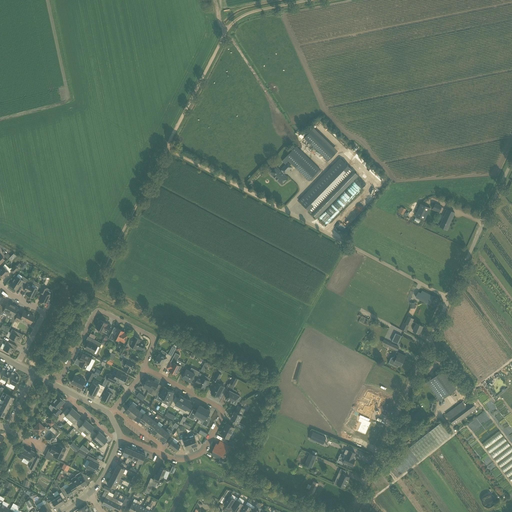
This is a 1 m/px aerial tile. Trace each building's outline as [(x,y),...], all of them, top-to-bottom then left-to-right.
[(301,134),(304,136),(310,130),(308,128),(301,134)] [(312,130),(304,138),(328,161),(336,153),(312,130)] [(309,180),(320,169),(296,146),(282,161),(285,164),(287,162),(289,161),(309,180)] [(299,201),(306,208),(313,215),(316,219),(358,176),(356,174),(352,170),(340,158),(299,201)] [(284,175),(285,173),(282,170),(281,171),(276,167),(270,173),(281,184),(287,178),(284,175)] [(353,196),(361,185),(355,180),(350,186),(351,187),(348,191),(350,192),(349,193),(353,196)] [(422,205),(420,204),(416,212),(415,215),(424,219),(429,208),(422,205)] [(447,209),(440,227),(447,230),(455,213),(447,209)] [(322,216),(326,220),(330,215),(326,212),(322,216)] [(0,276),(3,279),(9,272),(11,271),(10,271),(12,269),(11,268),(9,268),(4,264),(3,266),(0,269),(0,276)] [(20,285),(23,287),(27,279),(22,276),(21,279),(16,276),(10,285),(17,290),(20,285)] [(27,284),(23,291),(28,293),(26,295),(32,298),(37,290),(40,286),(33,282),(31,286),(27,284)] [(39,301),(45,304),(50,295),(45,292),(47,288),(43,286),(40,292),(43,294),(39,301)] [(420,293),(418,299),(430,304),(432,299),(420,293)] [(7,315),(13,305),(7,302),(5,306),(4,308),(2,306),(0,309),(0,315),(1,315),(6,317),(7,315)] [(13,305),(7,315),(12,317),(10,321),(13,323),(14,320),(18,313),(17,314),(15,313),(18,307),(13,305)] [(28,313),(24,311),(22,315),(18,313),(14,320),(18,322),(20,319),(30,324),(34,317),(27,313),(28,313)] [(408,317),(405,323),(409,325),(409,326),(414,328),(413,331),(419,334),(423,326),(412,322),(413,319),(408,317)] [(107,333),(111,326),(107,324),(108,323),(107,323),(106,324),(105,323),(105,322),(100,320),(100,321),(99,321),(98,321),(98,322),(98,323),(98,324),(96,328),(103,332),(104,331),(107,333)] [(121,332),(122,331),(118,328),(115,334),(111,332),(108,339),(112,340),(113,338),(119,341),(120,340),(124,343),(128,335),(121,332)] [(9,338),(17,342),(19,339),(20,339),(23,335),(12,329),(10,332),(11,333),(9,338)] [(402,336),(395,333),(391,341),(398,344),(402,336)] [(128,342),(126,345),(129,347),(130,346),(137,349),(137,348),(142,350),(145,344),(140,342),(141,341),(139,340),(139,339),(134,337),(131,343),(128,342)] [(102,344),(95,340),(93,344),(89,342),(85,349),(94,353),(94,354),(96,356),(98,355),(101,349),(100,348),(100,347),(102,344)] [(13,351),(14,351),(17,347),(6,341),(4,344),(5,345),(3,350),(11,354),(13,351)] [(388,346),(397,351),(399,347),(387,341),(384,347),(387,348),(388,346)] [(131,359),(125,356),(122,354),(121,353),(119,357),(123,359),(128,362),(125,366),(124,369),(131,373),(132,370),(133,370),(136,365),(130,362),(131,359)] [(170,362),(167,368),(170,370),(169,371),(176,374),(180,366),(183,368),(185,364),(177,360),(180,355),(176,353),(171,362),(170,362)] [(406,356),(398,353),(396,358),(394,357),(391,358),(388,363),(393,365),(398,367),(399,364),(401,365),(406,356)] [(81,363),(79,366),(85,369),(88,365),(92,359),(83,354),(79,360),(83,362),(82,363),(81,363)] [(165,362),(168,363),(172,356),(167,354),(165,357),(159,354),(158,357),(157,356),(155,359),(156,359),(155,362),(159,364),(159,365),(162,367),(165,362)] [(6,381),(10,373),(7,371),(7,369),(3,367),(0,372),(0,379),(0,380),(1,379),(6,381)] [(390,377),(392,374),(378,367),(374,375),(383,380),(378,389),(383,393),(389,382),(388,382),(390,378),(390,377)] [(201,370),(199,370),(198,372),(192,368),(190,371),(186,369),(182,377),(191,382),(193,377),(196,378),(201,370)] [(454,385),(450,380),(443,370),(426,383),(440,401),(452,392),(450,388),(454,385)] [(90,371),(86,379),(90,381),(94,374),(90,371)] [(117,372),(115,377),(112,375),(110,374),(107,380),(114,384),(116,380),(123,384),(125,382),(125,383),(127,379),(126,379),(127,377),(121,374),(121,373),(118,371),(117,372)] [(16,374),(12,372),(6,383),(9,385),(10,384),(15,386),(19,378),(16,376),(16,374)] [(200,374),(197,379),(195,383),(198,385),(198,386),(204,389),(206,385),(207,385),(209,381),(206,379),(207,377),(200,374)] [(75,375),(71,383),(82,388),(85,381),(75,375)] [(233,376),(230,383),(235,386),(238,379),(233,376)] [(149,390),(150,388),(154,381),(153,381),(153,382),(151,381),(147,379),(145,383),(145,382),(143,385),(144,385),(143,387),(149,390)] [(159,384),(154,381),(150,388),(153,390),(151,394),(156,396),(158,391),(159,389),(157,388),(159,384)] [(216,382),(211,392),(219,397),(225,387),(216,382)] [(93,383),(89,392),(96,395),(97,393),(101,395),(103,391),(105,387),(99,384),(97,384),(97,385),(93,383)] [(109,392),(107,391),(109,387),(105,386),(105,387),(103,391),(106,392),(102,399),(109,402),(111,399),(112,399),(113,397),(112,396),(113,394),(109,392)] [(163,401),(169,389),(164,387),(161,393),(158,391),(156,396),(154,398),(157,400),(159,396),(164,399),(163,401)] [(511,429),(479,388),(474,391),(511,439),(511,429)] [(170,389),(169,389),(163,401),(164,399),(169,402),(168,404),(171,405),(174,399),(171,398),(174,392),(169,390),(170,389)] [(239,397),(240,396),(236,394),(237,391),(232,389),(231,391),(230,390),(225,398),(236,404),(237,401),(239,402),(241,398),(239,397)] [(381,398),(367,391),(367,392),(364,398),(370,400),(367,406),(365,405),(362,410),(359,409),(359,410),(358,410),(372,416),(371,416),(373,413),(374,413),(376,407),(377,407),(380,402),(379,401),(380,398),(381,398)] [(3,392),(0,397),(11,403),(14,398),(3,392)] [(139,392),(136,396),(143,401),(145,397),(139,392)] [(180,409),(186,398),(180,395),(178,398),(176,396),(171,405),(174,406),(180,409)] [(58,396),(51,404),(55,408),(52,412),(57,415),(61,411),(58,408),(64,401),(58,396)] [(9,408),(11,403),(0,397),(0,398),(0,403),(1,404),(9,408)] [(188,414),(193,405),(190,404),(191,401),(186,398),(180,409),(188,414)] [(130,415),(135,407),(131,404),(132,403),(130,401),(126,406),(129,407),(125,412),(130,415)] [(476,408),(471,402),(465,407),(462,403),(460,404),(459,404),(446,414),(454,425),(476,408)] [(1,404),(0,405),(0,409),(6,413),(9,408),(1,404)] [(199,420),(205,408),(199,405),(196,411),(192,409),(188,417),(193,420),(195,417),(199,420)] [(232,416),(230,419),(238,423),(242,415),(245,409),(238,405),(235,412),(234,411),(233,414),(232,413),(231,416),(232,416)] [(134,418),(140,411),(135,407),(130,415),(134,418)] [(69,419),(76,412),(71,408),(69,410),(67,408),(60,415),(63,418),(65,416),(69,419)] [(205,408),(199,420),(203,422),(201,424),(206,427),(211,419),(207,417),(210,411),(205,408)] [(139,422),(139,421),(145,413),(144,414),(140,411),(134,418),(139,422)] [(74,427),(80,420),(78,418),(80,415),(76,412),(69,419),(73,423),(71,425),(74,427)] [(139,421),(143,424),(149,417),(145,413),(139,421)] [(153,420),(149,417),(143,424),(147,427),(153,420)] [(361,423),(357,431),(365,434),(371,422),(360,417),(358,421),(361,423)] [(82,431),(89,423),(85,420),(83,422),(80,420),(74,427),(77,430),(78,428),(82,431)] [(152,431),(157,423),(153,420),(147,427),(152,431)] [(41,437),(43,435),(49,429),(45,426),(44,428),(38,422),(38,423),(37,422),(34,425),(35,426),(33,428),(38,433),(37,433),(41,437)] [(436,447),(451,434),(441,422),(409,448),(419,461),(423,458),(436,447)] [(88,439),(94,432),(91,430),(94,427),(89,423),(82,431),(86,435),(85,437),(88,439)] [(155,435),(161,427),(157,424),(158,423),(157,423),(152,431),(151,431),(155,435)] [(235,428),(227,424),(221,435),(229,439),(235,428)] [(51,426),(51,427),(49,429),(43,435),(46,438),(45,439),(47,441),(47,443),(49,442),(49,443),(50,442),(56,441),(55,436),(54,435),(57,432),(51,426)] [(165,431),(161,427),(155,435),(160,438),(165,431)] [(170,439),(172,436),(173,434),(171,433),(172,431),(167,428),(165,431),(160,438),(164,441),(167,437),(170,439)] [(511,482),(511,448),(499,431),(483,444),(511,482)] [(96,443),(103,435),(98,432),(96,434),(94,432),(88,439),(90,441),(92,439),(96,443)] [(310,439),(323,445),(326,437),(313,432),(310,439)] [(188,435),(189,439),(192,448),(197,447),(196,446),(198,445),(196,441),(199,440),(197,434),(195,435),(194,433),(188,435)] [(103,435),(96,443),(100,447),(98,448),(104,453),(108,444),(105,441),(107,439),(103,435)] [(174,438),(172,436),(170,439),(168,441),(171,443),(169,445),(176,451),(180,446),(173,440),(174,438)] [(511,489),(471,436),(467,439),(511,498),(511,497),(511,489)] [(182,445),(185,444),(186,449),(188,449),(188,450),(192,448),(189,439),(184,441),(183,438),(180,440),(182,445)] [(213,450),(214,451),(211,455),(219,459),(221,455),(223,455),(226,449),(228,450),(230,446),(220,441),(218,445),(216,444),(213,450)] [(78,449),(72,442),(69,445),(75,452),(78,449)] [(53,446),(50,451),(54,454),(53,455),(61,459),(61,458),(62,458),(64,454),(63,454),(66,449),(58,445),(57,448),(53,446)] [(122,455),(127,457),(131,448),(128,447),(127,448),(126,447),(122,455)] [(127,457),(132,459),(136,451),(134,450),(134,449),(131,448),(127,457)] [(33,470),(39,458),(35,456),(34,458),(32,456),(34,452),(31,450),(30,452),(23,449),(18,458),(22,460),(23,457),(26,459),(29,461),(32,462),(29,468),(33,470)] [(348,465),(352,466),(355,460),(353,459),(355,453),(348,450),(348,451),(346,449),(342,459),(343,459),(342,463),(348,466),(348,465)] [(132,459),(137,461),(141,452),(138,451),(137,452),(136,451),(132,459)] [(144,454),(141,452),(137,461),(142,463),(146,455),(144,455),(144,454)] [(305,465),(311,468),(316,456),(313,455),(310,453),(305,465)] [(89,461),(86,468),(94,473),(98,465),(92,462),(94,459),(88,456),(86,459),(89,461)] [(114,469),(123,474),(125,469),(118,465),(117,467),(116,466),(114,469)] [(161,467),(157,475),(163,478),(166,469),(161,467)] [(120,479),(123,474),(114,469),(113,473),(113,475),(120,479)] [(337,484),(344,488),(349,477),(339,472),(336,479),(338,481),(337,484)] [(164,478),(163,478),(157,475),(155,474),(153,479),(151,478),(148,483),(151,485),(156,487),(158,482),(162,484),(164,478)] [(82,477),(82,476),(77,479),(82,487),(87,483),(86,482),(88,480),(86,476),(84,475),(82,477)] [(109,479),(118,483),(120,479),(113,475),(112,476),(111,476),(109,479)] [(75,476),(71,479),(73,483),(77,489),(82,487),(77,479),(75,476)] [(73,483),(71,479),(71,480),(67,483),(69,486),(74,494),(78,491),(77,489),(73,483)] [(115,488),(118,483),(109,479),(108,482),(108,483),(108,484),(115,488)] [(9,488),(12,483),(6,480),(3,485),(9,488)] [(308,492),(313,494),(318,483),(314,481),(308,492)] [(60,488),(62,491),(65,496),(68,494),(69,497),(74,494),(69,486),(64,489),(63,486),(60,488)] [(107,507),(113,510),(118,500),(115,499),(118,492),(116,491),(114,494),(112,497),(107,507)] [(62,499),(65,497),(61,492),(59,494),(54,497),(55,498),(60,505),(64,502),(62,499)] [(495,502),(495,500),(495,499),(495,497),(494,496),(493,495),(492,494),(490,493),(489,493),(488,493),(486,493),(485,494),(484,494),(483,495),(482,496),(482,498),(481,499),(481,500),(481,502),(482,503),(483,504),(484,505),(485,506),(486,507),(487,507),(489,507),(491,506),(492,506),(493,505),(495,503),(495,502)] [(107,507),(112,497),(108,495),(107,494),(102,504),(107,507)] [(231,505),(234,506),(237,501),(235,500),(229,496),(224,505),(226,506),(226,508),(228,509),(231,505)] [(48,503),(52,508),(54,506),(55,508),(60,505),(55,498),(48,503)] [(117,511),(118,511),(121,507),(123,503),(118,500),(113,510),(117,511)] [(133,511),(139,501),(138,500),(136,503),(133,502),(129,510),(133,511)] [(234,511),(237,511),(239,510),(241,511),(246,504),(243,503),(243,504),(238,500),(237,501),(234,506),(232,509),(235,511),(234,511)] [(8,511),(10,509),(1,504),(3,501),(0,506),(0,511),(8,511)] [(133,511),(140,511),(143,507),(140,505),(141,502),(139,501),(133,511)] [(49,508),(46,503),(37,508),(39,511),(47,511),(46,510),(49,508)]
